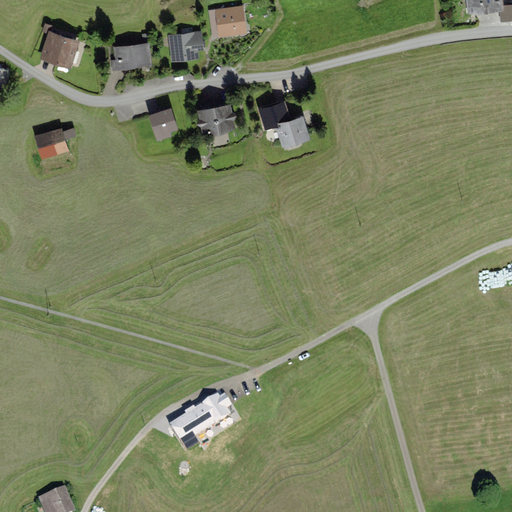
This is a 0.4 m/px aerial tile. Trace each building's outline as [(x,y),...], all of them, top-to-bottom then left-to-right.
[(504,0),(466,0),(467,12),(505,10),(504,0)] [(246,6),(210,10),(213,41),(250,37),(246,6)] [(85,41),(50,30),(41,57),(76,68),(85,41)] [(170,37),(173,62),(201,59),(197,33),(170,37)] [(114,47),(118,72),(153,68),(150,43),(114,47)] [(264,123),(291,117),(286,100),(260,107),(264,123)] [(232,102),(200,107),(204,134),(237,129),(232,102)] [(172,106),(151,114),(158,135),(180,128),(172,106)] [(306,116),(277,123),(282,146),(311,139),(306,116)] [(66,129),(40,136),(47,158),(73,150),(66,129)] [(201,442),(197,436),(231,415),(226,408),(230,406),(224,396),(220,399),(218,395),(197,409),(195,407),(188,412),(190,414),(172,425),(188,450),(201,442)] [(76,511),(77,511),(67,489),(40,500),(45,511),(76,511)]
